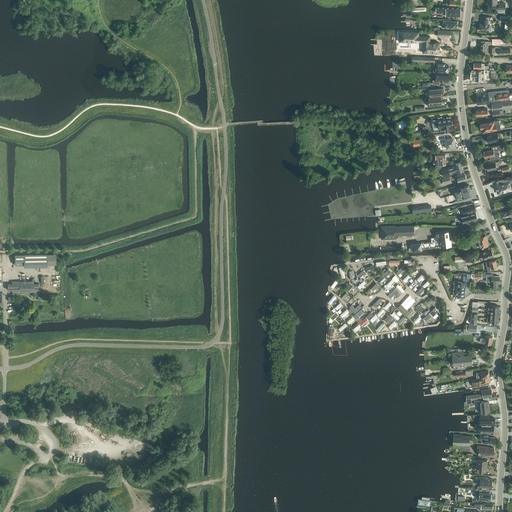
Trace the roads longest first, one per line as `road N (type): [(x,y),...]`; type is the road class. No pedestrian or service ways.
road 1 (unknown): [(153,511),(169,493),(225,477),(229,384),(218,337),(212,139),(224,85),(210,0)]
road 2 (tertiary): [(499,511),(505,419),(498,360),(508,262),(469,157),(461,107),(469,0)]
